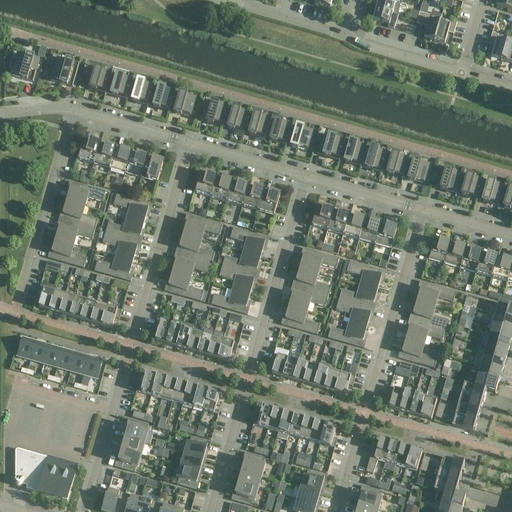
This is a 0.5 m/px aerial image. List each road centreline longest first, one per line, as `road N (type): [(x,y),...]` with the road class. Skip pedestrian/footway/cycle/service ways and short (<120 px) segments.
road 1 (residential): [(17,297),(72,109)]
road 2 (residential): [(251,363),(305,176)]
road 3 (residential): [(422,210),(368,397)]
road 4 (residential): [(188,143),(135,329)]
road 5 (residential): [(122,374),(82,511)]
road 6 (unclassified): [(305,176),(422,210)]
road 7 (tertiary): [(460,73),(344,36)]
road 8 (unclassified): [(188,143),(305,176)]
road 9 (unclassified): [(72,109),(188,143)]
